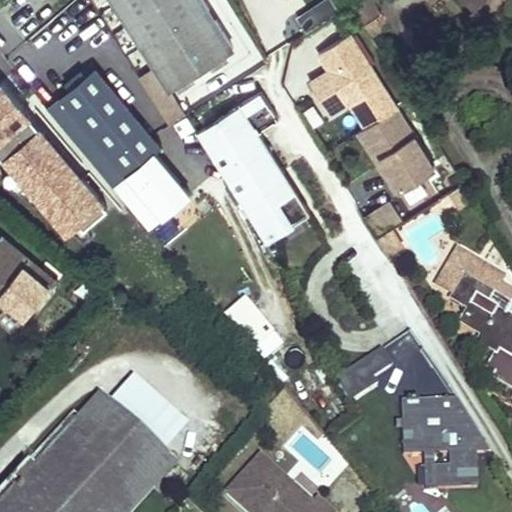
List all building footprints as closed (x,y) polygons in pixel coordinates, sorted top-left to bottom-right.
[(103,26),(85,0),(77,0),(63,11),(81,40),(103,26)] [(233,47),(203,0),(114,0),(169,87),(233,47)] [(330,0),(320,0),(296,14),(305,30),(337,12),(330,0)] [(381,11),(374,0),(359,0),(350,6),(369,35),(380,28),(379,25),(381,24),(375,15),(381,11)] [(394,192),(435,166),(350,28),(315,50),(325,67),(306,79),(329,116),(343,108),(394,192)] [(162,143),(96,66),(49,105),(153,228),(194,193),(156,150),(162,143)] [(106,203),(0,80),(0,165),(64,239),(106,203)] [(309,210),(241,103),(198,129),(266,237),(309,210)] [(468,193),(453,168),(362,215),(377,238),(392,230),(468,193)] [(377,238),(386,253),(402,246),(392,230),(377,238)] [(0,288),(10,296),(28,309),(51,278),(36,267),(40,261),(0,231),(0,288)] [(511,318),(486,303),(492,293),(497,284),(501,277),(456,251),(436,286),(450,294),(469,304),(465,312),(458,323),(478,335),(473,343),(492,354),(484,369),(490,379),(511,391),(511,396),(511,399),(511,318)] [(55,272),(40,261),(36,267),(51,278),(55,272)] [(511,298),(511,292),(497,284),(492,293),(509,303),(511,298)] [(10,296),(0,288),(0,293),(7,300),(10,296)] [(486,303),(511,318),(511,305),(509,303),(492,293),(486,303)] [(469,304),(450,294),(446,301),(465,312),(469,304)] [(230,327),(253,310),(242,297),(220,314),(230,327)] [(376,386),(371,377),(390,367),(380,349),(332,376),(347,402),(376,386)] [(165,406),(141,384),(116,412),(141,434),(165,406)] [(116,412),(98,395),(78,417),(74,412),(0,493),(0,511),(132,511),(175,465),(141,434),(116,412)] [(488,453),(456,400),(401,402),(404,456),(449,454),(450,467),(432,468),(433,490),(477,488),(476,453),(488,453)] [(331,511),(316,498),(311,503),(258,456),(225,493),(246,511),(331,511)]
